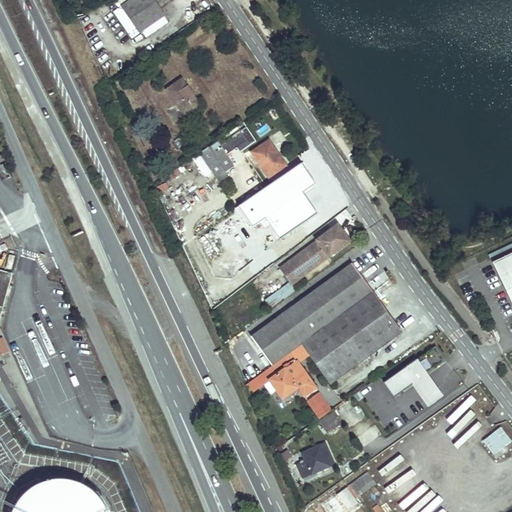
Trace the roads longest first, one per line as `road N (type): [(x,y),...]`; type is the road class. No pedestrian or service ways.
road 1 (primary): [(271,511),(28,0)]
road 2 (unclassified): [(511,406),(386,239),(226,0)]
road 3 (unclassified): [(0,116),(175,511)]
road 4 (primary): [(0,13),(153,335)]
road 5 (primary): [(153,335),(232,511)]
road 6 (secondary): [(153,335),(216,511)]
